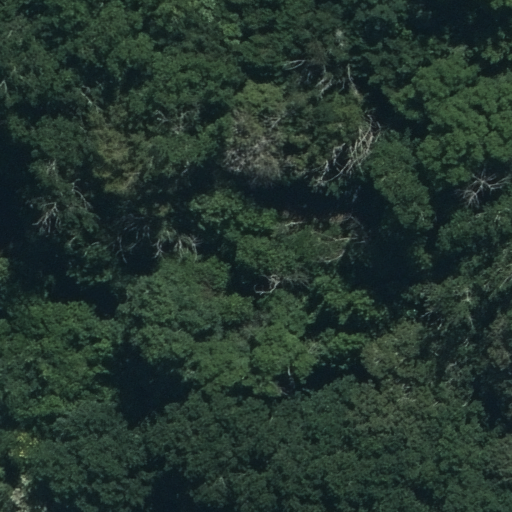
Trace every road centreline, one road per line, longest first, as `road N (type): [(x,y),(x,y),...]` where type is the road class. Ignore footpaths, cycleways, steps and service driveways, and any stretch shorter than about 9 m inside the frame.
road 1 (track): [(511,398),(186,351),(0,191)]
road 2 (track): [(511,191),(390,175),(0,54)]
